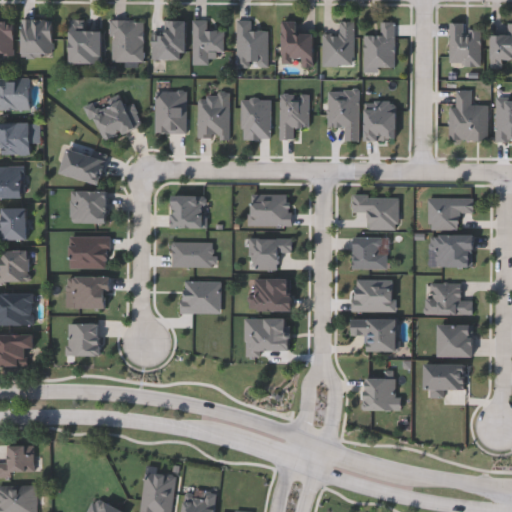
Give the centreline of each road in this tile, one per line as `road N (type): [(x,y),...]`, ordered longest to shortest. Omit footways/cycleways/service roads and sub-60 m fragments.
road 1 (residential): [(144,165),(511,173)]
road 2 (tertiary): [(301,434),(180,399),(86,387),(0,388)]
road 3 (residential): [(498,429),(502,174)]
road 4 (tertiary): [(0,414),(130,421),(217,439)]
road 5 (residential): [(136,349),(144,165)]
road 6 (residential): [(325,353),(324,170)]
road 7 (residential): [(423,0),(434,173)]
